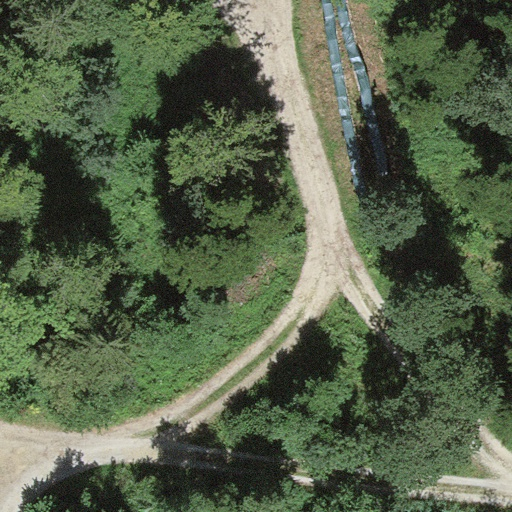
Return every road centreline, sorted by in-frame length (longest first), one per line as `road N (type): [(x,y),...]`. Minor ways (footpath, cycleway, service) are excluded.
road 1 (track): [(268,0),(285,121),(336,244),(432,391),(511,464)]
road 2 (track): [(511,492),(134,455),(0,451)]
road 3 (track): [(336,244),(208,383),(10,454),(0,490)]
